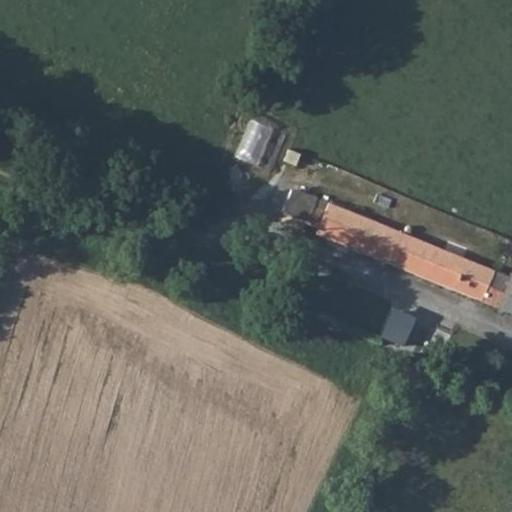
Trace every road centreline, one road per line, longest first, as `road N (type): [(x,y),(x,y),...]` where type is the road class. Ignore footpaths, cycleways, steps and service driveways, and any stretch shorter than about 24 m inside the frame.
road 1 (unclassified): [(511,347),(283,243),(231,245)]
road 2 (track): [(0,162),(231,245)]
